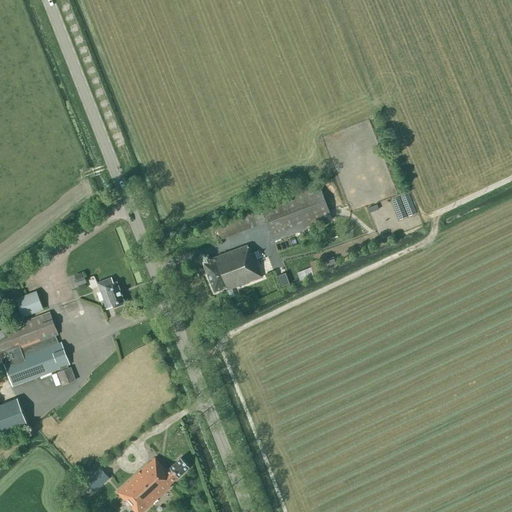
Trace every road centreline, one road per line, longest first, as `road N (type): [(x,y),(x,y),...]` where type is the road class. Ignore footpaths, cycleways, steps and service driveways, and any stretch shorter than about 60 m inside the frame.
road 1 (tertiary): [(246,511),(48,0)]
road 2 (track): [(288,511),(221,337),(431,239),(443,208),(511,177)]
road 3 (track): [(443,208),(268,271),(255,235),(157,273)]
